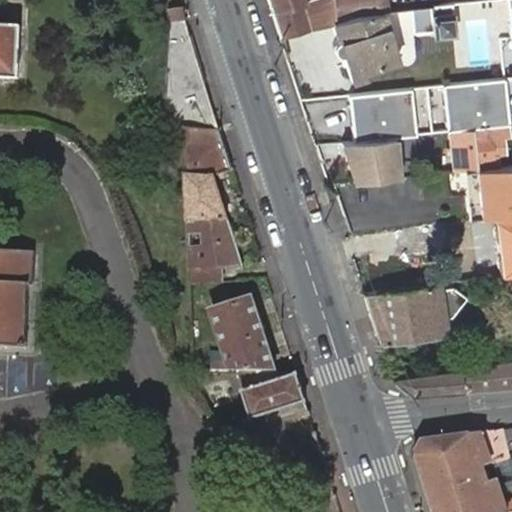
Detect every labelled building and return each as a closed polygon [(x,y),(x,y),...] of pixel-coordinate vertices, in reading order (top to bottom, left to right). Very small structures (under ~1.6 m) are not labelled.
[(265,0),(269,10),(301,0),(265,0)] [(301,0),(269,10),(278,39),(331,23),(328,16),(379,10),(378,0),(301,0)] [(184,22),(180,8),(165,10),(170,27),(184,22)] [(328,16),(331,23),(337,40),(335,41),(334,42),(332,43),(331,44),(331,46),(331,48),(331,50),(332,52),(334,54),(335,55),(337,56),(339,56),(341,55),(342,55),(350,81),(363,77),(362,71),(395,59),(379,10),(328,16)] [(450,12),(431,13),(434,36),(452,34),(450,12)] [(184,22),(170,27),(160,131),(187,131),(190,131),(219,131),(205,84),(184,22)] [(0,24),(0,73),(20,74),(22,25),(0,24)] [(500,78),(442,83),(446,124),(504,119),(500,78)] [(407,89),(348,94),(352,135),(411,129),(407,89)] [(507,126),(452,132),(456,172),(466,171),(477,170),(475,157),(505,154),(504,137),(508,136),(507,126)] [(187,174),(213,177),(233,173),(219,131),(190,131),(187,174)] [(391,138),(339,143),(352,183),(396,178),(391,138)] [(482,193),(484,217),(511,212),(511,166),(477,170),(466,171),(468,194),(482,193)] [(181,174),(185,223),(228,222),(213,177),(187,174),(181,174)] [(482,193),(468,194),(470,219),(484,217),(482,193)] [(511,217),(493,220),(499,275),(511,272),(511,217)] [(228,222),(185,223),(189,284),(218,282),(216,270),(243,268),(228,222)] [(0,348),(23,349),(25,288),(35,288),(36,277),(36,253),(0,251),(0,348)] [(446,282),(436,284),(440,316),(441,318),(446,317),(463,295),(446,282)] [(362,294),(378,344),(443,335),(441,318),(440,316),(436,284),(362,294)] [(263,372),(276,372),(251,298),(211,311),(232,371),(235,371),(263,372)] [(511,359),(511,343),(509,344),(501,355),(502,361),(511,359)] [(511,359),(502,361),(389,378),(405,395),(511,386),(511,359)] [(307,403),(298,374),(267,384),(263,372),(235,371),(252,420),(307,403)] [(507,460),(501,431),(471,435),(481,466),(507,460)] [(481,466),(471,435),(423,441),(414,455),(432,511),(511,511),(511,500),(505,503),(497,481),(487,484),(481,466)]
